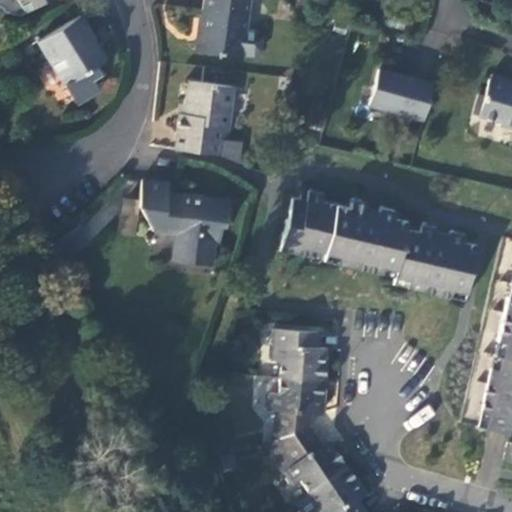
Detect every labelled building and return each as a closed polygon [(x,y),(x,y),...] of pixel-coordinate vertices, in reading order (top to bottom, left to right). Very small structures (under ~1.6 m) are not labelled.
[(0,0),(0,5),(4,7),(7,11),(26,13),(47,0),(0,0)] [(265,38),(260,32),(248,30),(252,0),(206,0),(203,26),(200,26),(197,52),(244,58),(245,57),(256,58),(263,53),(265,38)] [(37,42),(77,105),(95,94),(95,90),(97,85),(94,79),(102,74),(96,65),(103,61),(91,42),(77,18),(37,42)] [(96,39),(91,42),(103,61),(108,59),(96,39)] [(433,88),(378,72),(368,108),(423,124),(433,88)] [(511,88),(508,87),(509,83),(494,78),(486,99),(481,98),(476,118),(503,126),(502,129),(511,131),(511,88)] [(178,114),(174,148),(204,152),(220,156),(240,165),(242,146),(226,144),(233,88),(189,83),(186,105),(185,115),(178,114)] [(166,197),(167,183),(141,179),(138,202),(137,209),(152,235),(175,238),(172,264),(213,269),(216,247),(220,247),(223,231),(227,231),(229,217),(226,205),(166,197)] [(395,219),(397,211),(354,201),(352,208),(324,201),(326,194),(310,191),(308,201),(294,197),(281,248),(395,277),(394,284),(466,301),(479,246),(465,243),(466,236),(424,226),(422,232),(409,229),(410,223),(395,219)] [(137,209),(138,202),(121,199),(116,234),(133,237),(137,209)] [(55,241),(66,258),(89,244),(79,227),(55,241)] [(463,422),(511,433),(511,238),(507,237),(463,422)] [(282,363),(280,379),(323,383),(326,351),(321,350),(314,349),(316,334),(278,330),(275,362),(282,363)] [(323,335),(316,334),(314,349),(321,350),(323,335)] [(276,412),(272,443),(303,436),(304,416),(312,417),(319,417),(323,383),(280,379),(278,396),(271,395),(269,411),(276,412)] [(311,434),(312,417),(304,416),(303,436),(311,434)] [(320,448),(311,434),(303,436),(313,452),(320,448)] [(298,483),(308,497),(345,472),(325,444),(320,448),(313,452),(303,436),(272,443),(275,449),(266,457),(260,461),(275,481),(284,475),(292,487),(298,483)] [(258,447),(266,457),(275,449),(272,443),(258,447)] [(308,497),(294,506),(297,511),(353,511),(351,509),(358,504),(364,501),(345,472),(308,497)]
